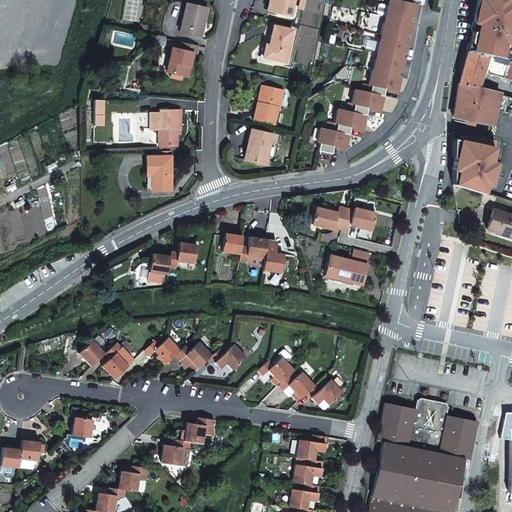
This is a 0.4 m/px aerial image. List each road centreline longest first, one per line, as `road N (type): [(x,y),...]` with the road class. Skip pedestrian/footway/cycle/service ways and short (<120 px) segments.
road 1 (tertiary): [(218,199),(102,252),(0,322)]
road 2 (tertiary): [(427,117),(416,135),(358,174),(218,199)]
road 3 (residential): [(364,432),(163,401)]
road 4 (residential): [(229,0),(208,146),(218,199)]
road 5 (residential): [(163,401),(45,511)]
road 6 (residential): [(411,328),(434,207),(420,186)]
road 7 (residential): [(163,401),(67,389),(21,395)]
road 8 (residential): [(420,186),(390,322)]
